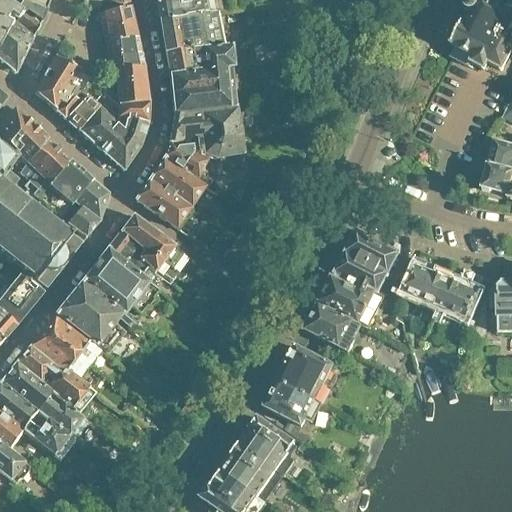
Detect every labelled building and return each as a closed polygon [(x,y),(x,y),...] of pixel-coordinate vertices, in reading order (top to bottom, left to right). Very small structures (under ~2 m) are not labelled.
[(0,0),(0,48),(12,27),(32,41),(40,24),(41,24),(45,14),(44,14),(8,0),(5,0),(6,0),(5,2),(0,0)] [(49,0),(8,0),(44,14),(49,0)] [(220,0),(203,0),(170,5),(157,8),(158,11),(160,24),(208,17),(219,15),(223,14),(220,0)] [(511,3),(511,4),(511,3),(509,2),(504,0),(477,0),(478,0),(476,3),(474,0),(472,0),(467,0),(464,2),(463,4),(463,7),(464,10),(467,12),(471,13),(465,24),(462,23),(461,24),(460,23),(458,26),(459,27),(451,42),(450,42),(449,45),(450,46),(450,47),(452,48),(453,48),(454,48),(453,51),(454,51),(450,60),(468,69),(469,66),(482,73),(486,65),(498,71),(497,72),(500,74),(501,73),(503,70),(502,70),(510,54),(511,55),(511,53),(511,3)] [(133,25),(130,9),(98,14),(101,28),(133,25)] [(223,48),(219,15),(208,17),(160,24),(166,56),(190,52),(214,49),(223,48)] [(137,42),(133,25),(101,28),(104,42),(124,42),(137,42)] [(0,63),(14,76),(32,41),(12,27),(0,48),(0,63)] [(141,56),(137,42),(124,42),(104,42),(105,47),(107,57),(114,56),(141,56)] [(237,108),(232,72),(229,47),(223,48),(214,49),(190,52),(192,62),(200,61),(201,67),(193,68),(193,74),(170,77),(174,118),(197,114),(234,108),(237,108)] [(193,68),(192,62),(190,52),(166,56),(167,63),(169,74),(170,77),(193,74),(193,68)] [(143,70),(142,62),(141,56),(114,56),(107,57),(109,71),(115,70),(143,70)] [(84,92),(90,81),(91,79),(80,72),(54,57),(54,58),(34,95),(48,107),(55,113),(78,87),(84,92)] [(145,84),(143,70),(115,70),(109,71),(109,72),(110,72),(112,85),(117,84),(145,84)] [(148,103),(145,84),(117,84),(121,105),(148,105),(148,103)] [(87,95),(84,92),(78,87),(55,113),(64,121),(87,95)] [(100,106),(87,95),(64,121),(78,134),(98,108),(99,109),(100,106)] [(511,100),(502,120),(511,125),(511,100)] [(148,126),(148,105),(121,105),(114,106),(114,117),(116,117),(117,119),(120,122),(133,124),(148,126)] [(92,146),(110,121),(104,116),(105,114),(99,109),(98,108),(78,134),(92,146)] [(243,172),(241,157),(234,108),(197,114),(200,141),(177,145),(178,151),(192,149),(193,152),(196,152),(197,154),(210,159),(215,160),(218,160),(220,175),(243,172)] [(0,141),(13,151),(30,126),(14,111),(0,129),(0,141)] [(200,141),(197,114),(174,118),(170,145),(177,145),(200,141)] [(123,173),(140,149),(148,126),(133,124),(129,125),(126,129),(123,127),(121,130),(110,121),(92,146),(123,173)] [(16,179),(46,141),(30,126),(13,151),(6,171),(7,171),(16,179)] [(0,253),(2,255),(1,256),(3,258),(5,256),(12,263),(11,264),(13,266),(14,264),(24,272),(23,274),(24,275),(26,273),(34,281),(33,282),(35,284),(36,282),(46,290),(57,277),(71,259),(71,258),(82,245),(72,236),(73,235),(71,233),(70,235),(61,228),(62,227),(60,225),(59,227),(50,219),(51,218),(49,216),(48,218),(40,211),(41,210),(39,208),(38,208),(33,203),(19,192),(24,185),(16,179),(10,186),(0,177),(0,174),(3,170),(6,172),(7,171),(6,171),(13,151),(0,141),(0,253)] [(36,200),(70,163),(46,141),(16,179),(24,185),(19,192),(33,203),(36,200)] [(511,147),(493,143),(486,167),(480,191),(506,198),(506,200),(511,201),(511,147)] [(200,174),(210,159),(197,154),(196,152),(193,152),(192,149),(178,151),(177,145),(170,145),(164,160),(163,160),(195,181),(208,189),(212,181),(200,174)] [(208,189),(195,181),(163,160),(150,180),(191,208),(204,189),(207,190),(208,189)] [(74,204),(93,183),(72,165),(70,163),(36,200),(61,221),(74,204)] [(191,208),(150,180),(134,202),(176,231),(191,208)] [(99,223),(108,196),(93,183),(74,204),(81,210),(98,224),(99,223)] [(86,240),(98,224),(81,210),(70,223),(72,224),(70,227),(86,240)] [(173,249),(174,248),(171,246),(171,247),(159,239),(160,238),(152,232),(152,233),(133,220),(134,219),(132,217),(130,220),(121,233),(120,233),(118,235),(119,236),(141,253),(139,256),(154,267),(174,282),(177,278),(162,267),(165,263),(173,268),(183,256),(173,249)] [(250,239),(261,223),(253,217),(242,234),(250,239)] [(377,297),(399,254),(355,232),(332,275),(334,277),(332,280),(355,291),(358,287),(377,297)] [(238,256),(250,239),(242,234),(230,251),(238,256)] [(150,285),(155,279),(149,274),(154,267),(139,256),(141,253),(119,236),(107,252),(148,284),(150,285)] [(140,322),(126,311),(130,307),(140,315),(145,309),(148,309),(155,300),(155,297),(158,292),(150,285),(148,284),(107,252),(83,284),(123,316),(133,324),(136,327),(140,322)] [(434,307),(446,279),(433,274),(433,275),(414,267),(402,294),(405,295),(402,301),(419,309),(422,302),(434,307)] [(0,308),(19,324),(43,295),(29,283),(30,282),(22,276),(0,302),(0,308)] [(383,300),(377,297),(358,287),(355,291),(332,280),(330,279),(317,305),(361,327),(367,331),(383,300)] [(465,321),(477,294),(458,286),(458,285),(446,279),(434,307),(446,312),(443,319),(460,326),(463,320),(465,321)] [(511,283),(500,284),(496,289),(496,292),(490,292),(490,310),(496,310),(496,335),(511,334),(511,283)] [(102,354),(107,358),(124,336),(114,328),(120,321),(130,329),(133,324),(123,316),(83,284),(56,316),(97,349),(102,354)] [(353,343),(361,327),(317,305),(310,318),(309,318),(301,332),(348,356),(355,343),(353,343)] [(234,309),(225,321),(235,328),(244,316),(234,309)] [(16,328),(0,314),(0,340),(3,343),(16,328)] [(102,354),(56,316),(29,350),(57,374),(61,370),(68,375),(79,384),(90,370),(102,354)] [(213,324),(229,336),(235,328),(225,321),(219,316),(213,324)] [(329,391),(322,387),(332,369),(294,349),(284,367),(285,368),(276,385),(320,408),(329,391)] [(79,384),(68,375),(61,370),(57,374),(29,350),(15,366),(79,416),(94,397),(79,384)] [(79,416),(15,366),(5,379),(4,379),(0,384),(0,385),(36,414),(44,420),(74,443),(89,424),(78,416),(79,416)] [(36,414),(0,385),(0,416),(21,433),(60,463),(75,443),(74,443),(44,420),(36,414)] [(311,425),(320,408),(276,385),(262,409),(300,429),(305,422),(311,425)] [(21,433),(0,416),(0,446),(22,464),(25,461),(10,450),(10,446),(21,433)] [(286,456),(294,446),(256,420),(248,431),(249,432),(239,446),(276,473),(283,478),(294,462),(286,456)] [(230,458),(219,473),(264,504),(283,478),(276,473),(239,446),(238,445),(230,457),(230,458)] [(22,464),(0,446),(0,475),(13,486),(16,482),(20,481),(28,471),(27,468),(22,464)] [(258,511),(264,504),(219,473),(209,489),(207,487),(199,499),(213,509),(210,511),(258,511)] [(13,486),(0,475),(0,477),(12,487),(13,486)] [(117,484),(107,497),(116,504),(126,492),(117,484)] [(100,499),(94,507),(100,511),(105,511),(110,507),(100,499)]
